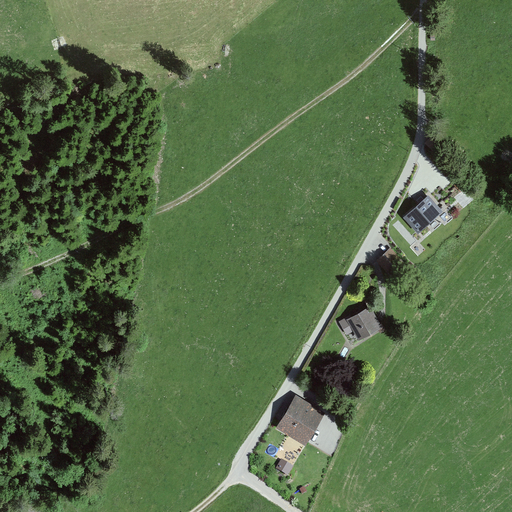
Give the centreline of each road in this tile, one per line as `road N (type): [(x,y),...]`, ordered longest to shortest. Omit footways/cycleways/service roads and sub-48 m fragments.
road 1 (unclassified): [(422,0),(422,117),(412,158),(240,460),(242,473),(294,511)]
road 2 (track): [(153,213),(204,185),(356,72),(422,7)]
